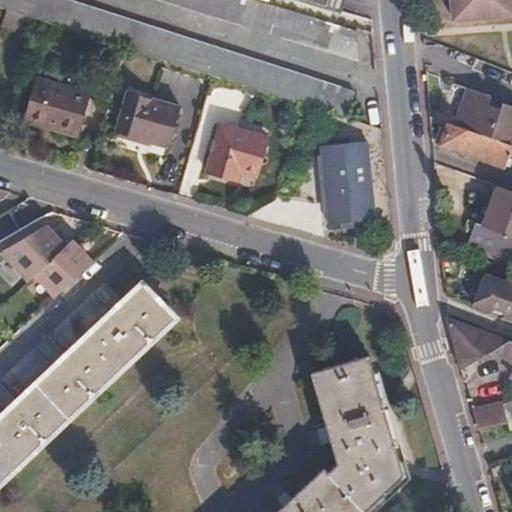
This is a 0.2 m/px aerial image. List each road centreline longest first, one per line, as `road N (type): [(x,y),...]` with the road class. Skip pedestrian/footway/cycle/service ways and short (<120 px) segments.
road 1 (unclassified): [(423,292),(0,173)]
road 2 (tertiary): [(423,292),(395,0)]
road 3 (tertiary): [(480,511),(423,292)]
